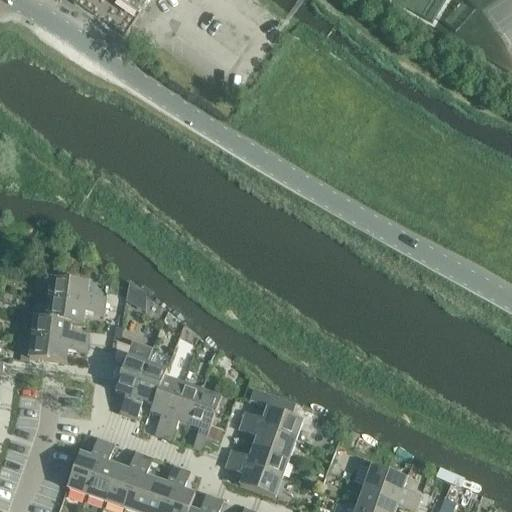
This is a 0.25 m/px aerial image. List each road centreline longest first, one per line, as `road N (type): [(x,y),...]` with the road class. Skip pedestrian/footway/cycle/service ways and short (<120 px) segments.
road 1 (tertiary): [(511,305),(220,135),(28,5),(4,0)]
road 2 (residential): [(18,511),(55,384)]
